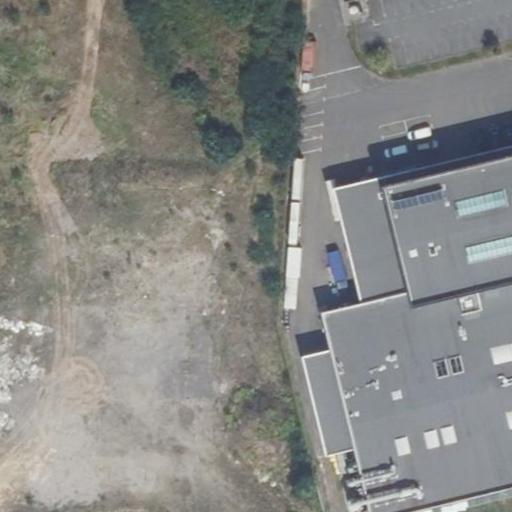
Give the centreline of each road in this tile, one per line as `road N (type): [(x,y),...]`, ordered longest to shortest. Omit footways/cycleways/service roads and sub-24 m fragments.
road 1 (trunk): [(73,0),(31,434),(9,511)]
road 2 (trunk): [(84,511),(102,448),(143,0)]
